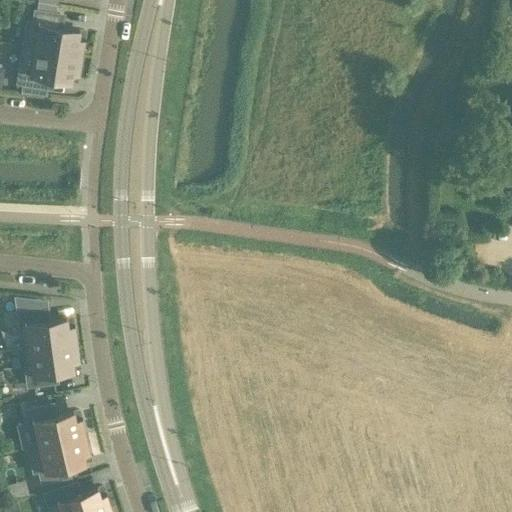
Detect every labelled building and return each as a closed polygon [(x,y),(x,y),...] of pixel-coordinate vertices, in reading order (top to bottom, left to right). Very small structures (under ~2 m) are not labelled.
[(26,28),(23,44),(80,54),(84,29),(57,25),(59,13),(35,9),(33,21),(27,20),(26,28)] [(80,54),(23,44),(17,81),(47,86),(49,74),(72,78),(73,70),(76,71),(77,66),(78,67),(80,54)] [(16,298),(18,310),(43,307),(42,301),(16,298)] [(17,311),(23,347),(75,340),(72,322),(68,322),(67,316),(44,319),(43,307),(17,311)] [(28,384),(53,381),(51,368),(74,365),(73,358),(76,358),(76,353),(75,340),(23,347),(28,384)] [(84,433),(78,409),(52,415),(49,403),(25,408),(28,421),(32,420),(37,443),(27,445),(28,446),(84,433)] [(28,446),(33,470),(39,469),(41,481),(66,475),(63,463),(85,458),(84,451),(88,450),(84,433),(28,446)] [(4,494),(25,493),(24,480),(4,481),(4,494)] [(39,493),(45,511),(99,511),(110,509),(104,491),(100,492),(98,486),(77,493),(73,482),(39,493)]
